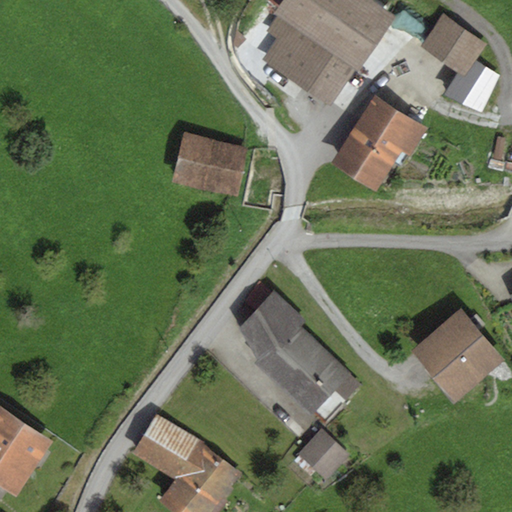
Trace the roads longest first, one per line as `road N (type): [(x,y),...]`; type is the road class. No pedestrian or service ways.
road 1 (residential): [(87,511),(135,420),(278,242),(511,244)]
road 2 (track): [(170,0),(287,149),(294,205),(278,242),(364,352),(417,391)]
